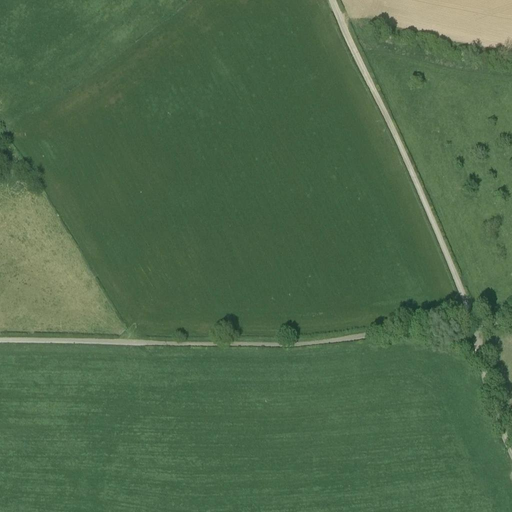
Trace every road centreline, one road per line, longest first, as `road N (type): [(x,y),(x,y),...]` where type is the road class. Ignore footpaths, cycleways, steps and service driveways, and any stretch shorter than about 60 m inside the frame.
road 1 (track): [(0,340),(297,344),(475,323)]
road 2 (unclassified): [(475,323),(331,0)]
road 3 (unclassified): [(511,453),(484,378),(475,323)]
